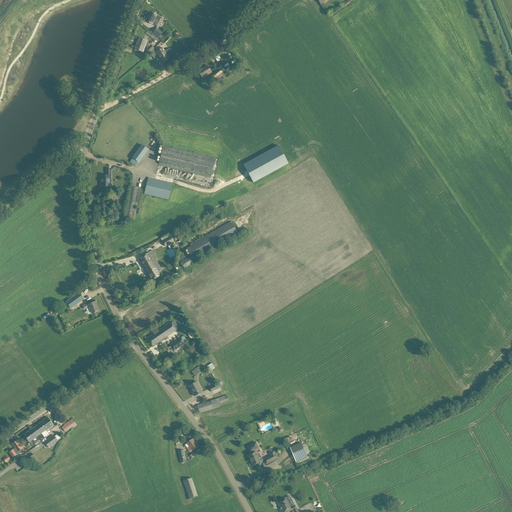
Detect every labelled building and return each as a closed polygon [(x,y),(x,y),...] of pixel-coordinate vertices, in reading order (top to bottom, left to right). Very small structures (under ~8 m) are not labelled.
[(157,15),(154,14),(150,12),(145,21),(152,24),(157,27),(158,23),(161,18),(157,16),(157,15)] [(153,32),(152,34),(153,35),(157,38),(158,38),(162,33),(156,28),(153,32)] [(147,41),(143,40),(139,38),(135,49),(143,52),(145,45),(148,48),(145,50),(149,54),(150,52),(153,49),(154,48),(147,41)] [(171,53),(167,55),(163,48),(156,52),(160,58),(162,63),(169,59),(168,58),(174,55),(173,53),(172,54),(171,53)] [(193,53),(190,49),(187,50),(188,52),(184,54),(186,58),(191,55),(191,54),(193,53)] [(226,67),(223,64),(221,65),(221,66),(217,69),(218,70),(211,76),(215,82),(232,69),(229,66),(226,67)] [(211,73),(210,70),(207,66),(198,71),(202,78),(211,73)] [(139,163),(149,150),(141,144),(132,158),(133,158),(130,162),(136,166),(139,163)] [(211,177),(215,158),(163,146),(159,164),(211,177)] [(289,163),(279,146),(244,165),(254,182),(289,163)] [(101,187),(106,186),(109,186),(109,179),(111,179),(110,169),(106,169),(107,176),(101,176),(102,176),(102,182),(101,182),(101,187)] [(144,193),(168,199),(172,183),(148,178),(144,193)] [(130,187),(124,218),(134,219),(138,198),(138,197),(139,194),(139,193),(139,190),(140,189),(140,188),(130,187)] [(198,259),(197,257),(238,233),(231,221),(190,245),(191,246),(186,249),(190,256),(181,262),(184,268),(198,259)] [(172,236),(162,241),(165,247),(173,243),(175,242),(174,240),(173,238),(172,237),(172,236)] [(143,256),(139,258),(152,281),(156,278),(161,276),(159,272),(162,270),(160,266),(156,259),(157,259),(152,250),(143,256)] [(74,308),(79,306),(84,304),(81,297),(71,301),(68,303),(71,309),(74,308)] [(92,313),(94,312),(99,310),(95,302),(88,305),(88,304),(83,306),(84,309),(89,307),(92,313)] [(56,315),(63,311),(60,306),(53,310),(56,315)] [(153,346),(157,343),(176,330),(171,322),(159,331),(156,327),(151,330),(154,334),(147,338),(153,346)] [(174,350),(178,347),(185,343),(181,338),(170,345),(174,350)] [(195,376),(201,372),(203,370),(200,366),(192,371),(195,376)] [(194,396),(199,394),(201,392),(196,382),(189,386),(190,386),(193,392),(192,392),(194,396)] [(199,413),(204,412),(220,406),(219,403),(228,400),(227,395),(217,399),(197,405),(199,413)] [(39,441),(44,437),(48,434),(45,430),(53,425),(48,418),(31,429),(39,441)] [(76,424),(76,423),(73,419),(61,427),(65,432),(76,424)] [(39,441),(31,429),(24,434),(32,446),(39,441)] [(58,441),(57,440),(60,438),(57,434),(54,436),(54,435),(44,442),(45,443),(48,448),(58,441)] [(192,450),(194,449),(198,446),(192,438),(186,443),(187,444),(185,445),(187,448),(189,452),(192,450)] [(13,449),(9,452),(13,458),(17,455),(22,451),(23,450),(22,448),(23,448),(20,444),(17,440),(12,444),(15,448),(13,450),(13,449)] [(255,450),(259,448),(256,442),(247,446),(251,454),(248,455),(253,466),(261,462),(263,460),(260,454),(257,455),(255,450)] [(301,442),(290,447),(296,462),(307,457),(301,442)] [(178,451),(181,463),(186,462),(183,450),(178,451)] [(266,464),(273,460),(278,458),(274,450),(269,453),(270,456),(264,459),(266,464)] [(40,463),(33,454),(29,457),(32,461),(33,461),(37,466),(40,463)] [(191,478),(184,480),(190,499),(197,496),(191,478)] [(302,511),(302,510),(298,511),(295,505),(290,508),(285,498),(277,502),(280,507),(279,507),(281,511),(287,511),(293,509),(294,511),(302,511)]
